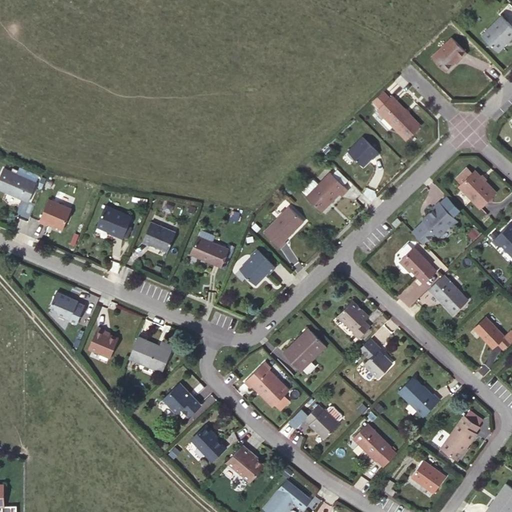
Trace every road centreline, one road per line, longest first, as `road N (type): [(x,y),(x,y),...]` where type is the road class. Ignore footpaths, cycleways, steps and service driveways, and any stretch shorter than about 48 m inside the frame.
road 1 (residential): [(334,255),(504,412),(503,429),(445,511)]
road 2 (track): [(207,511),(0,282)]
road 3 (residential): [(375,511),(333,487),(215,383),(205,369),(213,332)]
road 4 (residential): [(0,241),(213,332)]
road 5 (residential): [(334,255),(464,129)]
road 6 (residential): [(213,332),(231,339),(259,334),(334,255)]
